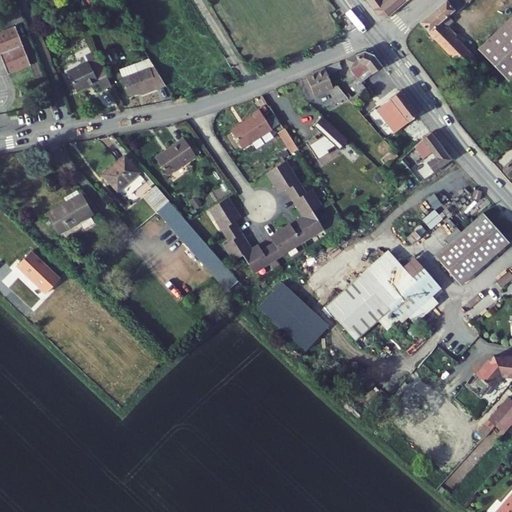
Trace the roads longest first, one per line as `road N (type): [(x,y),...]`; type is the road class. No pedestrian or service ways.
road 1 (tertiary): [(379,39),(511,204)]
road 2 (residential): [(373,32),(190,108)]
road 3 (residential): [(190,108),(0,144)]
road 4 (unknown): [(67,132),(21,0)]
road 5 (residential): [(190,108),(259,208)]
